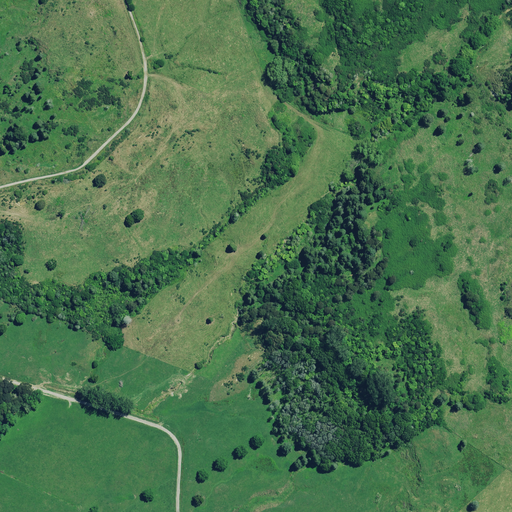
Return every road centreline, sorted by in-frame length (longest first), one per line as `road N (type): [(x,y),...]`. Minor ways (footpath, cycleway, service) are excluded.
road 1 (track): [(0,187),(80,167),(136,112),(146,75),(125,0)]
road 2 (track): [(0,378),(168,431),(180,455),(178,511)]
